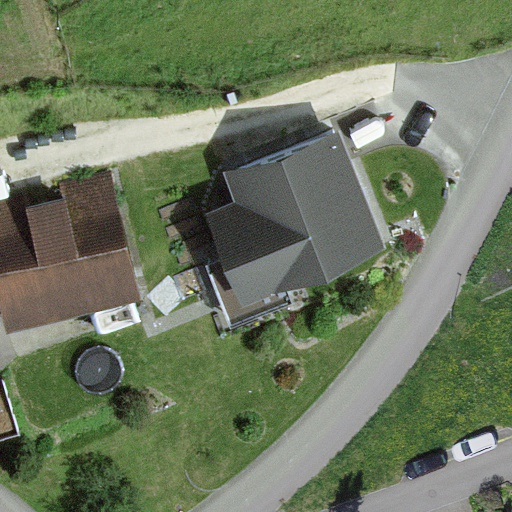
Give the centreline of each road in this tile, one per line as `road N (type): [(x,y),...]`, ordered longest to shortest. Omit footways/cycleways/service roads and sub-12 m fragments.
road 1 (residential): [(238,511),(390,347),(511,129)]
road 2 (residential): [(358,511),(511,461)]
